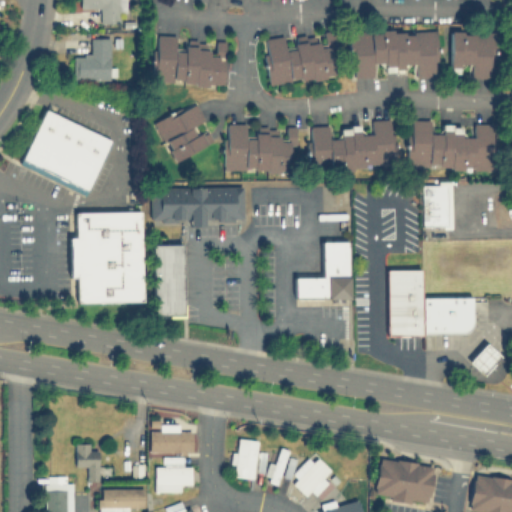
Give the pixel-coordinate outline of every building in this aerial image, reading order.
[(78,0),(79,8),(98,8),(99,22),(117,22),(117,10),(124,10),(124,0),(78,0)] [(436,76),(435,28),(348,30),(349,76),(371,76),(371,64),(381,63),(381,68),(412,68),(412,76),(436,76)] [(469,77),(497,78),(498,30),(447,30),(447,67),(469,67),(469,77)] [(266,84),(333,76),(329,36),(318,38),(317,31),(291,34),(292,44),(285,45),(283,35),(260,38),(266,84)] [(224,39),(182,38),(182,44),(175,44),(175,34),(152,33),(151,82),(222,85),(224,39)] [(109,79),(109,37),(88,36),(88,56),(74,56),(74,78),(109,79)] [(152,119),(170,160),(213,142),(205,124),(195,101),(152,119)] [(44,107),(110,138),(87,188),(21,157),(44,107)] [(307,125),(307,167),(390,167),(390,118),(365,118),(365,123),(338,123),(338,134),(329,134),(329,124),(307,125)] [(491,166),(491,122),(470,122),(470,132),(460,132),(460,123),(431,123),(431,118),(405,118),(406,167),(491,166)] [(223,169),(223,121),(244,121),(244,136),(279,136),(279,170),(223,169)] [(241,185),(148,184),(148,222),(202,222),(202,218),(240,218),(241,185)] [(420,185),(446,185),(445,225),(420,225),(420,185)] [(74,210),(141,208),(143,298),(77,300),(76,277),(69,277),(69,234),(75,234),(74,210)] [(347,240),(347,297),(292,297),(292,276),(319,276),(319,240),(347,240)] [(151,243),(181,242),(183,312),(154,313),(151,243)] [(418,335),(385,335),(385,269),(419,270),(419,296),(418,333),(418,335)] [(418,333),(419,296),(470,296),(470,324),(468,328),(465,331),(461,333),(418,333)] [(484,342),(497,354),(481,373),(467,361),(484,342)] [(148,451),(189,451),(189,430),(178,430),(178,423),(148,423),(148,451)] [(252,476),(254,439),(232,438),(230,475),(252,476)] [(74,466),(85,466),(85,479),(96,479),(96,444),(88,444),(88,443),(74,443),(74,466)] [(263,479),(274,484),(284,457),(285,457),(288,450),(278,447),(272,464),(269,463),(263,479)] [(331,484),(323,476),(329,470),(312,454),(287,479),(304,495),(310,490),(318,498),(331,484)] [(153,465),(153,491),(179,491),(179,483),(189,483),(189,465),(180,465),(180,455),(162,455),(162,465),(153,465)] [(426,503),(431,463),(376,456),(371,496),(426,503)] [(511,511),(511,477),(471,472),(466,511),(511,511)] [(42,475),(42,511),(71,511),(71,475),(42,475)] [(343,511),(357,490),(345,483),(328,511),(343,511)] [(141,507),(141,487),(97,487),(97,511),(127,511),(127,507),(141,507)] [(359,511),(356,499),(316,510),(316,511),(359,511)] [(190,511),(189,507),(182,509),(179,501),(169,504),(171,511),(190,511)]
